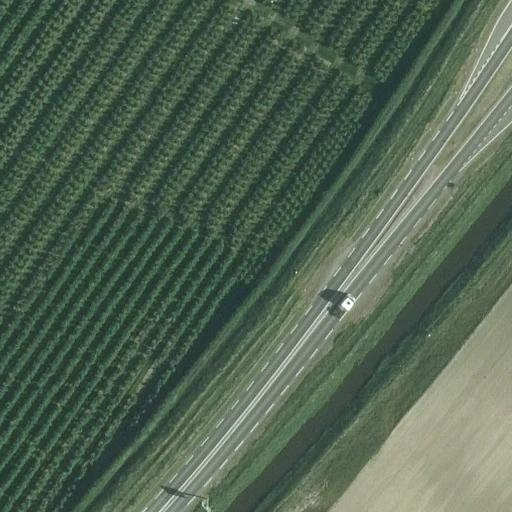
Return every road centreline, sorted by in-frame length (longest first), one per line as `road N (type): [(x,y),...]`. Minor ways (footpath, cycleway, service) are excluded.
road 1 (secondary): [(511,39),(331,301)]
road 2 (secondary): [(331,301),(511,95)]
road 3 (secondary): [(160,511),(331,301)]
